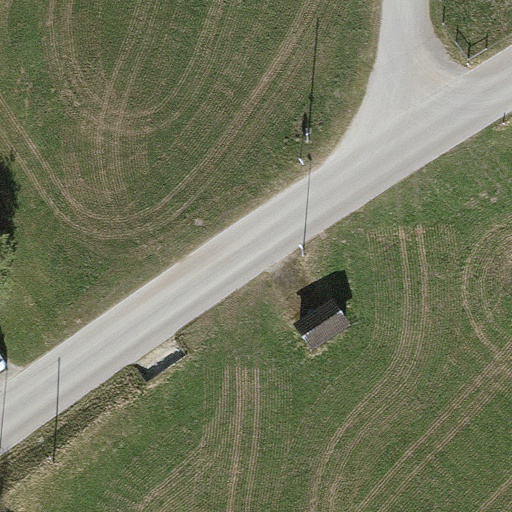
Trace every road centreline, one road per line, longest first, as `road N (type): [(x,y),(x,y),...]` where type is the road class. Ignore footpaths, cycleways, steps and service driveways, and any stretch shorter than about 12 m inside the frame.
road 1 (tertiary): [(0,427),(299,220),(511,93)]
road 2 (track): [(423,146),(409,0)]
